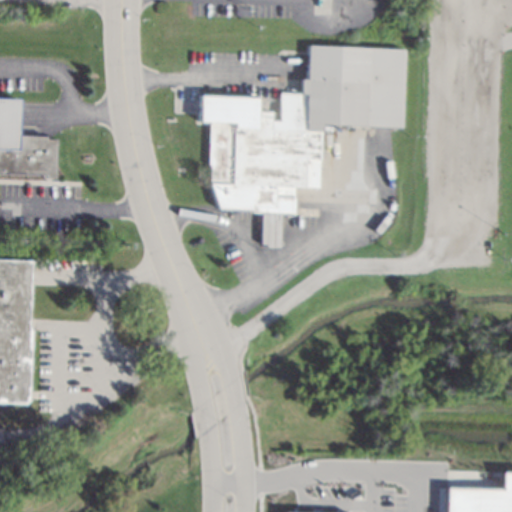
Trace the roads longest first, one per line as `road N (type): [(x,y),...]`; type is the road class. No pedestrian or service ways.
road 1 (tertiary): [(120,0),(125,116),(145,199),(208,360)]
road 2 (tertiary): [(241,511),(233,402),(208,360)]
road 3 (tertiary): [(208,360),(203,396),(213,511)]
